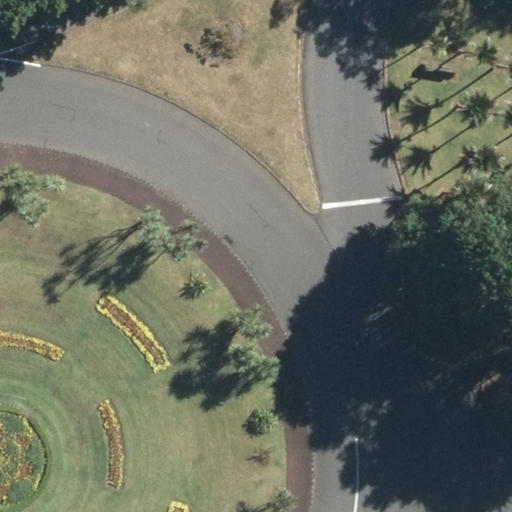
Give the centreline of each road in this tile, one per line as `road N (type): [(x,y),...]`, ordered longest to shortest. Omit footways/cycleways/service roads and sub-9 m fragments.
road 1 (unclassified): [(0,86),(55,92),(195,151),(288,239),(329,313)]
road 2 (unclassified): [(339,0),(329,313)]
road 3 (unclassified): [(358,432),(511,497)]
road 4 (unclassified): [(329,313),(358,432)]
